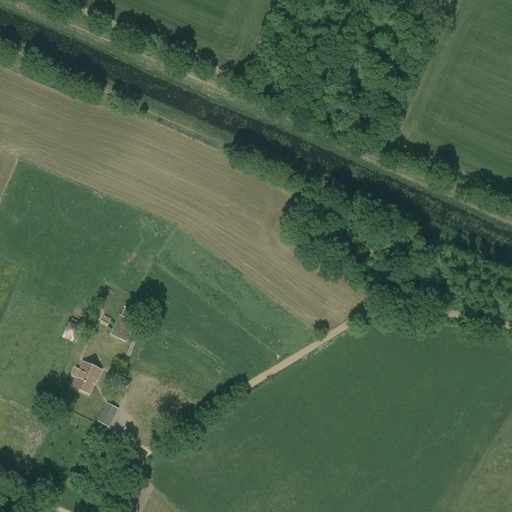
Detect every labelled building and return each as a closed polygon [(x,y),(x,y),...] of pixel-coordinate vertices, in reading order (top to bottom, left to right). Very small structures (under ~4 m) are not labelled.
[(125,343),(134,323),(119,315),(110,335),(125,343)] [(77,328),(69,325),(64,337),(72,340),(77,328)] [(76,377),(72,386),(88,394),(94,381),(96,381),(101,371),(83,362),(78,371),(81,373),(79,378),(76,377)] [(157,396),(173,414),(185,403),(169,386),(157,396)] [(109,427),(117,410),(107,405),(99,421),(109,427)]
